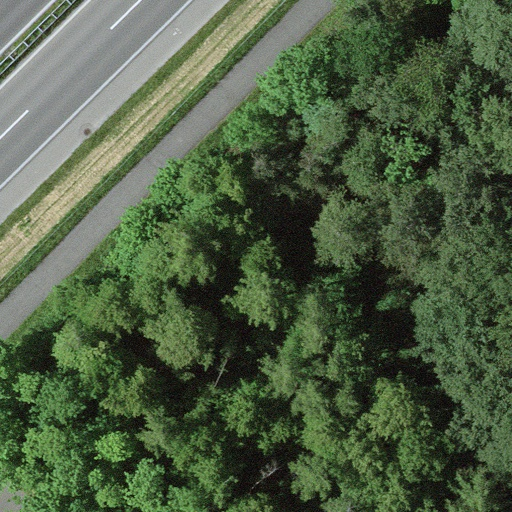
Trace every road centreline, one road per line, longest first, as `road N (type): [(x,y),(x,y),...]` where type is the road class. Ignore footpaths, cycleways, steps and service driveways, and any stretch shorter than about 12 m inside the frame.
road 1 (unclassified): [(317,0),(0,323)]
road 2 (motorway): [(0,137),(139,0)]
